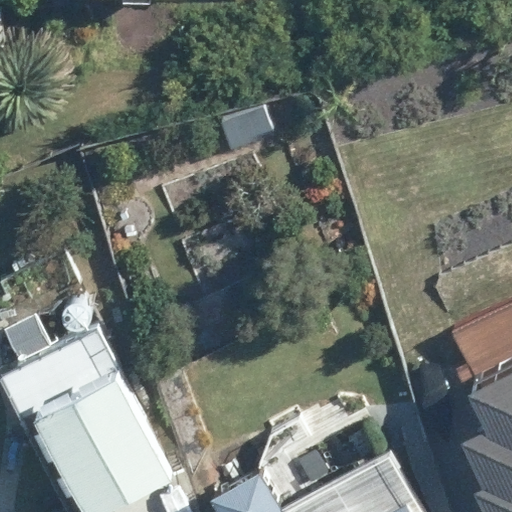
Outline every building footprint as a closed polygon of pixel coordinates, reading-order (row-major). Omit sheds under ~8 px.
[(13,6),(0,5),(0,51),(10,52),(13,6)] [(98,511),(106,511),(181,477),(108,324),(12,370),(33,415),(48,408),(98,511)] [(485,470),(502,511),(511,511),(511,353),(482,365),(503,416),(484,423),(500,464),(485,470)] [(233,511),(291,511),(294,510),(268,464),(221,491),(233,511)] [(425,511),(416,495),(386,511),(369,511),(365,503),(351,500),(339,507),(337,511),(425,511)]
